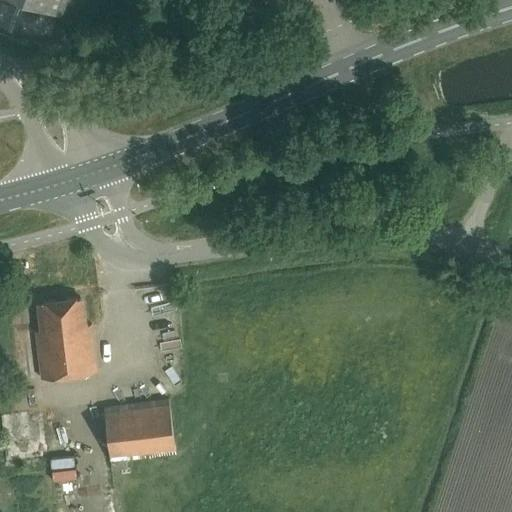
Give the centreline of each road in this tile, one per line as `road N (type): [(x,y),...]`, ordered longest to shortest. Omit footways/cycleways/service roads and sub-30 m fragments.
road 1 (primary): [(79,179),(511,11)]
road 2 (unclassified): [(464,245),(345,229),(157,256),(123,244),(79,179)]
road 3 (tertiary): [(0,69),(44,106),(79,179)]
road 4 (unclassified): [(464,245),(511,133)]
